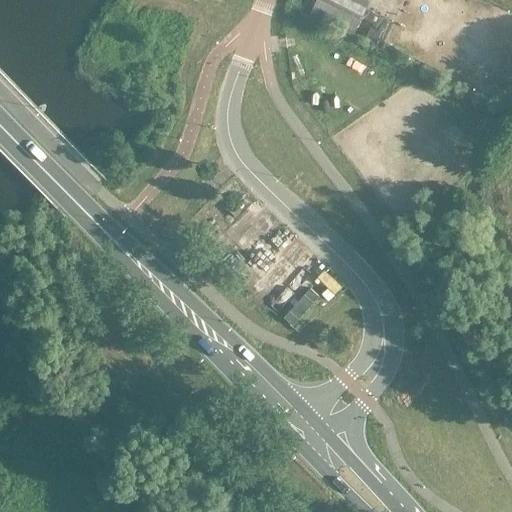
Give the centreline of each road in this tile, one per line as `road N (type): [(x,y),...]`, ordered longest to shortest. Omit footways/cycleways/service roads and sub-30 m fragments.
road 1 (unclassified): [(308,438),(370,377),(384,331),(365,285),(249,177),(230,149),(230,94),(265,0)]
road 2 (secondary): [(308,438),(0,124)]
